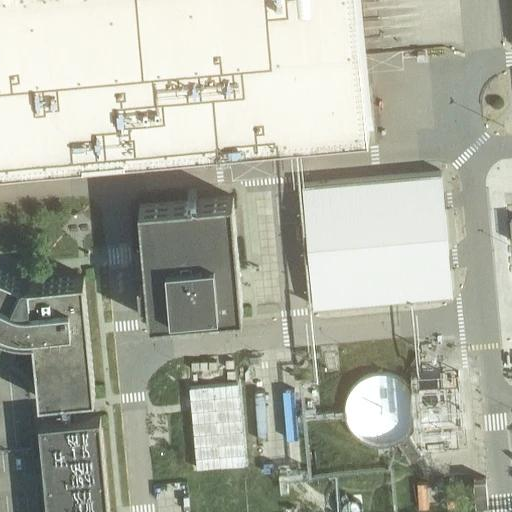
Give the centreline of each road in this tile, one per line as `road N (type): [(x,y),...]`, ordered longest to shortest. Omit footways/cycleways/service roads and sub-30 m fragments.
road 1 (unclassified): [(142,511),(131,388),(140,361),(170,348),(486,319)]
road 2 (unclassified): [(486,319),(468,100),(481,57),(477,0)]
road 3 (unclassified): [(503,511),(486,319)]
